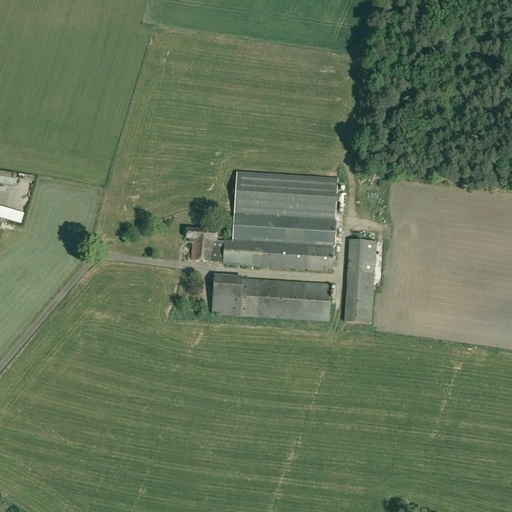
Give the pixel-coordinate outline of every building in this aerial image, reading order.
[(0,185),(15,187),(17,175),(0,171),(0,185)] [(29,189),(32,178),(21,174),(17,185),(29,189)] [(186,236),(186,239),(191,240),(191,244),(192,244),(191,262),(223,264),(223,265),(332,272),(337,205),(346,206),(347,195),(343,195),(343,196),(341,196),(341,195),(338,195),(339,180),(238,174),(236,214),(234,241),(225,241),(217,241),(217,232),(187,230),(187,231),(185,231),(184,236),(186,236)] [(375,243),(351,241),(346,323),(370,325),(375,243)] [(194,272),(197,285),(205,283),(202,270),(194,272)] [(238,295),(215,294),(214,308),(233,309),(233,299),(237,299),(238,295)]
